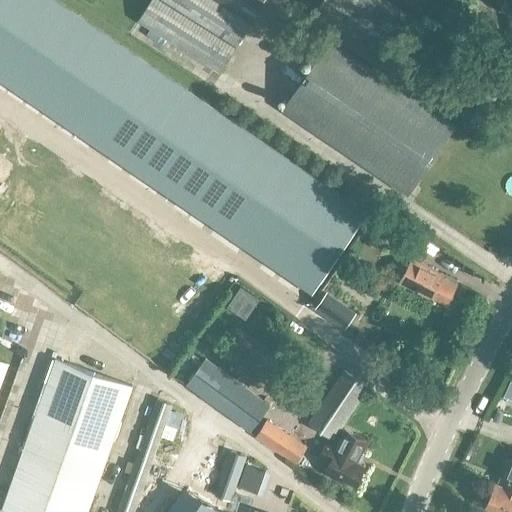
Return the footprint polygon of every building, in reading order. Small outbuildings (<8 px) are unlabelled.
[(0,0),(0,83),(68,130),(309,295),(367,210),(59,0),(0,0)] [(151,0),(138,21),(221,72),(266,0),(151,0)] [(316,0),(324,10),(339,0),(316,0)] [(511,0),(504,0),(500,10),(511,15),(511,0)] [(340,6),(326,31),(388,66),(402,42),(340,6)] [(291,45),(315,58),(320,50),(296,37),(291,45)] [(331,42),(284,110),(408,194),(455,126),(331,42)] [(436,78),(435,81),(426,95),(448,107),(458,91),(454,89),(461,77),(467,68),(475,54),(456,43),(443,65),(449,69),(441,81),(436,78)] [(418,87),(426,76),(428,73),(411,61),(401,75),(418,87)] [(381,211),(373,224),(408,248),(417,236),(381,211)] [(175,229),(168,240),(207,266),(214,255),(175,229)] [(411,258),(399,282),(417,291),(417,292),(433,300),(434,297),(447,303),(457,284),(444,278),(445,276),(411,258)] [(260,299),(241,287),(227,307),(246,319),(260,299)] [(356,312),(327,292),(316,307),(345,327),(356,312)] [(281,373),(289,361),(237,328),(229,339),(281,373)] [(299,384),(324,343),(309,333),(284,375),(299,384)] [(57,359),(4,510),(9,511),(89,511),(134,387),(57,359)] [(206,361),(187,386),(251,433),(269,407),(206,361)] [(344,372),(319,410),(309,424),(333,440),(368,388),(344,372)] [(159,400),(119,511),(135,511),(173,405),(159,400)] [(267,420),(256,437),(283,455),(294,438),(267,420)] [(352,460),(360,465),(365,454),(363,453),(369,441),(350,432),(340,452),(353,459),(352,460)] [(353,459),(340,452),(326,445),(320,457),(331,463),(325,474),(341,483),(342,481),(355,487),(365,467),(360,465),(352,460),(353,459)] [(232,452),(217,495),(231,500),(246,457),(232,452)] [(511,461),(502,486),(511,490),(511,461)] [(246,465),(239,487),(258,494),(266,472),(246,465)] [(511,511),(511,490),(502,486),(502,487),(496,485),(487,508),(496,511),(511,511)] [(224,511),(189,487),(171,511),(224,511)] [(279,495),(286,497),(289,490),(282,487),(279,495)]
